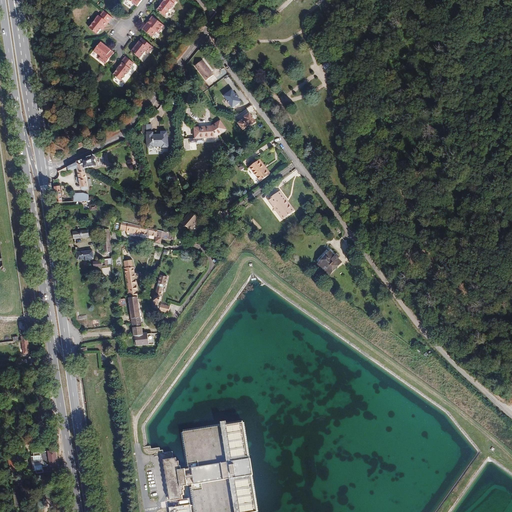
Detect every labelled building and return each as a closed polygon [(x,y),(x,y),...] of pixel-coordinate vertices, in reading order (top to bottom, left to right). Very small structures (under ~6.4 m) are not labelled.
[(161,5),(157,10),(165,16),(175,4),(174,3),(176,0),(162,0),(162,1),(163,2),(161,5)] [(89,28),(97,34),(101,29),(103,26),(104,27),(112,18),(104,11),(99,16),(89,28)] [(164,26),(152,16),(146,24),(148,25),(144,30),(152,37),(156,32),(158,33),(164,26)] [(153,47),(142,38),(137,45),(135,48),(135,47),(131,52),(140,58),(145,51),(148,53),(153,47)] [(106,64),(115,53),(108,48),(105,46),(101,42),(94,51),(101,56),(99,59),(106,64)] [(117,70),(113,75),(121,81),(130,69),(130,68),(134,63),(126,57),(118,66),(119,67),(117,70)] [(203,60),(195,66),(206,81),(213,75),(211,73),(212,72),(203,60)] [(215,72),(213,73),(215,74),(206,82),(209,86),(219,77),(215,72)] [(243,101),(234,88),(224,95),(233,109),(243,101)] [(252,114),(239,123),(244,130),(257,121),(252,114)] [(204,138),(215,137),(226,130),(220,121),(212,126),(195,128),(195,138),(196,138),(204,138)] [(161,132),(161,135),(154,135),(154,132),(152,132),(152,124),(142,125),(142,133),(147,133),(148,148),(155,148),(154,147),(162,147),(162,148),(168,147),(168,132),(161,132)] [(85,168),(97,166),(95,155),(93,154),(83,159),(85,168)] [(83,159),(68,167),(68,170),(77,169),(79,177),(80,182),(81,188),(88,186),(85,168),(83,159)] [(260,159),(250,167),(260,181),(271,174),(260,159)] [(56,203),(62,202),(60,186),(54,187),(56,203)] [(284,198),(279,192),(270,199),(279,210),(278,211),(284,219),(292,212),(286,204),(286,205),(282,199),(284,198)] [(83,193),(74,193),(74,201),(89,201),(88,195),(83,193)] [(191,230),(200,219),(191,211),(181,222),(191,230)] [(122,221),(116,220),(114,230),(120,232),(121,229),(122,221)] [(129,222),(123,221),(122,221),(121,229),(127,231),(129,222)] [(146,226),(129,222),(127,231),(127,232),(140,234),(140,233),(157,236),(158,230),(147,227),(146,226)] [(87,230),(73,232),(74,239),(88,237),(87,230)] [(111,230),(101,230),(103,252),(112,252),(111,230)] [(175,240),(177,233),(175,232),(168,231),(168,232),(158,230),(157,236),(175,240)] [(76,252),(77,260),(85,259),(92,258),(94,258),(92,250),(76,252)] [(319,263),(330,274),(341,262),(330,252),(319,263)] [(134,267),(133,267),(132,260),(125,261),(130,298),(138,297),(136,279),(140,278),(139,272),(135,273),(134,267)] [(160,275),(152,307),(158,309),(157,310),(169,313),(170,306),(159,303),(164,285),(166,285),(168,277),(160,275)] [(130,298),(134,335),(143,334),(138,297),(130,298)] [(136,345),(154,344),(152,333),(148,334),(148,333),(143,334),(134,335),(136,345)] [(28,353),(26,335),(20,336),(22,354),(28,353)] [(243,422),(183,432),(188,468),(181,469),(181,466),(179,466),(179,461),(177,461),(176,458),(174,458),(163,460),(170,501),(183,499),(182,495),(184,495),(183,490),(184,489),(184,486),(191,485),(195,511),(254,511),(257,511),(243,422)] [(40,452),(34,453),(34,456),(41,455),(43,470),(36,471),(36,473),(51,471),(51,472),(59,471),(56,451),(53,451),(49,451),(40,452)] [(8,454),(11,472),(20,471),(18,454),(8,454)] [(34,456),(31,456),(33,471),(36,471),(43,470),(41,455),(34,456)] [(12,486),(15,507),(20,506),(18,498),(21,498),(19,485),(12,486)]
